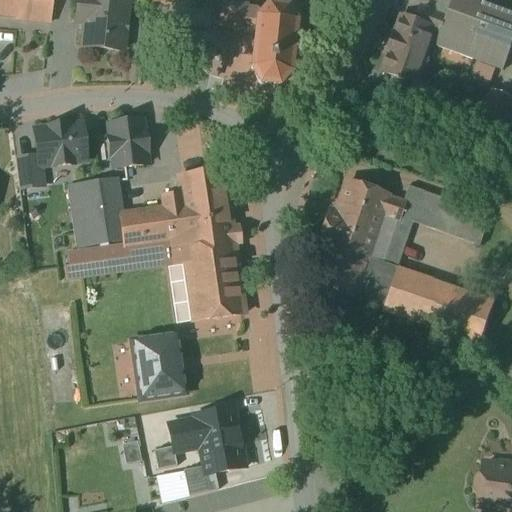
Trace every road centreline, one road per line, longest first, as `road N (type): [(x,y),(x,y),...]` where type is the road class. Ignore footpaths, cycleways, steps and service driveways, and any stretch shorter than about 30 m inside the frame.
road 1 (residential): [(276,167),(270,192),(313,511)]
road 2 (residential): [(276,167),(232,124),(173,100),(51,103),(0,114)]
road 3 (residential): [(392,0),(276,167)]
road 4 (unknown): [(326,99),(511,151)]
road 5 (unknown): [(511,443),(484,447),(405,511)]
